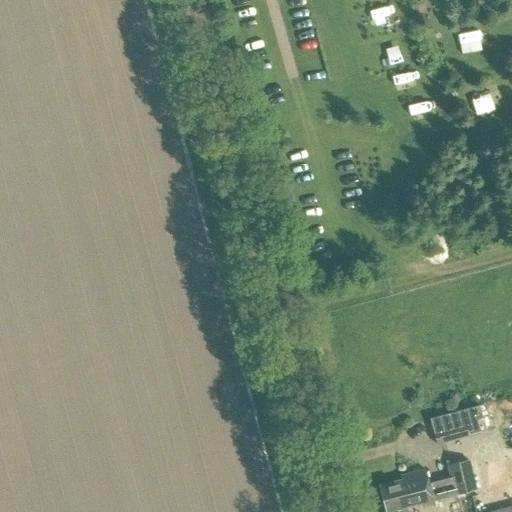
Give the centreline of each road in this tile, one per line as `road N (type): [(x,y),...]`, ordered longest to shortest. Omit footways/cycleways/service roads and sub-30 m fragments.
road 1 (tertiary): [(331,511),(194,0)]
road 2 (track): [(278,311),(511,252)]
